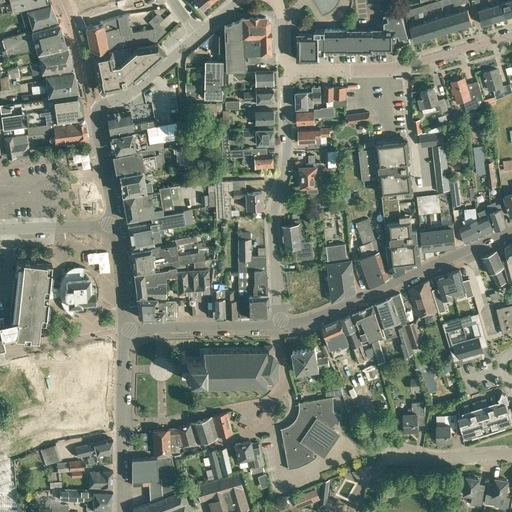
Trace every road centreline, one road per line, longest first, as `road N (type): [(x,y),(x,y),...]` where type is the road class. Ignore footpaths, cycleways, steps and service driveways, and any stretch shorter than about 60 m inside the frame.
road 1 (residential): [(284,71),(287,152),(271,215),(283,327)]
road 2 (tertiary): [(283,327),(511,233)]
road 3 (residential): [(284,71),(394,69),(511,32)]
road 4 (tertiary): [(121,511),(123,328)]
road 5 (residential): [(241,0),(150,78),(97,108)]
road 6 (tertiary): [(123,328),(283,327)]
road 7 (residential): [(384,451),(511,454)]
road 8 (unknown): [(408,64),(419,186)]
